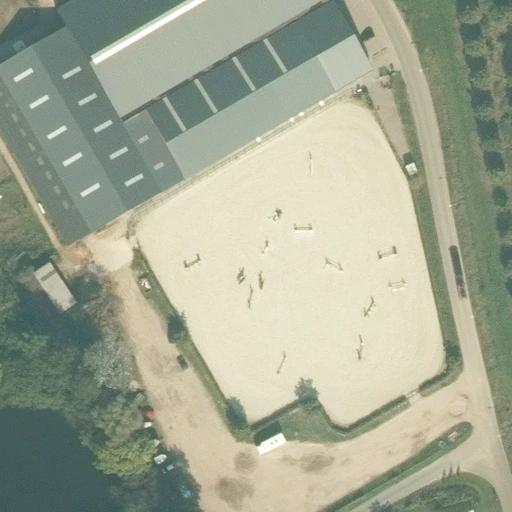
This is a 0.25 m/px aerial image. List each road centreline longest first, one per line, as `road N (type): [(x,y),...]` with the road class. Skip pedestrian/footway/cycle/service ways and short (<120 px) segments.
road 1 (unclassified): [(487,440),(415,84),(377,0)]
road 2 (unclassified): [(366,511),(487,440)]
